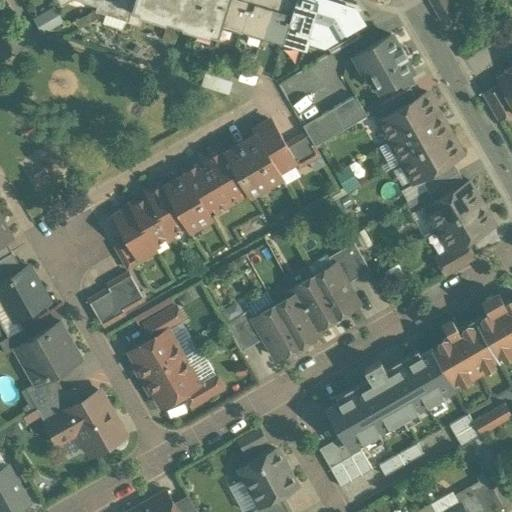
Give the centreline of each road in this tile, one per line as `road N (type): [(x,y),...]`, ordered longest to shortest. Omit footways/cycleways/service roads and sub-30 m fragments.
road 1 (residential): [(511,258),(272,395)]
road 2 (residential): [(511,180),(411,0)]
road 3 (residential): [(163,455),(62,281)]
road 4 (residential): [(62,281),(38,242),(87,213),(110,252)]
road 5 (residential): [(272,395),(336,511)]
road 6 (residential): [(272,395),(163,455)]
